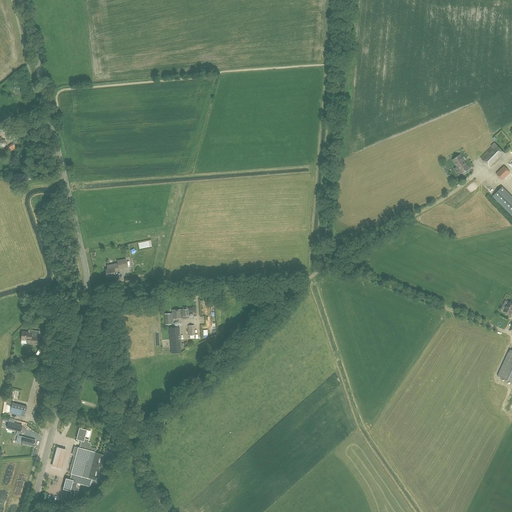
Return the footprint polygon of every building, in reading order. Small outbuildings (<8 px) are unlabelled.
[(9,152),(15,147),(12,143),(6,148),(9,152)] [(492,147),(480,158),(490,168),(505,154),(494,143),(491,146),(492,147)] [(455,163),(458,166),(464,162),(460,155),(453,160),(455,164),(455,163)] [(469,169),(464,162),(458,166),(462,173),(463,175),(469,171),(468,170),(469,169)] [(504,166),(500,170),(508,178),(511,174),(504,166)] [(468,189),(453,200),(458,207),(473,195),(468,189)] [(118,263),(115,264),(117,272),(119,271),(119,269),(127,267),(126,259),(117,261),(118,263)] [(117,272),(115,264),(107,265),(107,269),(105,270),(106,277),(115,276),(114,272),(117,272)] [(511,303),(508,302),(503,311),(510,314),(511,313),(511,303)] [(183,309),(178,309),(179,319),(181,318),(181,315),(183,315),(183,318),(188,318),(188,309),(187,309),(187,307),(183,308),(183,309)] [(179,319),(178,309),(172,310),(172,313),(165,314),(165,325),(173,324),(173,319),(179,319)] [(181,353),(179,327),(169,328),(171,353),(181,353)] [(28,330),(28,332),(22,332),(21,340),(27,341),(27,343),(38,344),(40,331),(28,330)] [(511,382),(511,350),(509,350),(497,376),(511,382)] [(12,403),(10,413),(24,417),(27,406),(12,403)] [(4,428),(17,432),(19,426),(6,422),(4,428)] [(81,448),(95,452),(98,444),(91,442),(90,443),(88,442),(89,440),(85,438),(87,430),(79,428),(76,439),(83,441),(81,448)] [(22,443),(34,446),(35,440),(23,437),(22,443)] [(61,468),(66,448),(56,446),(51,466),(61,468)] [(98,472),(103,454),(95,452),(81,448),(74,446),(72,455),(75,456),(70,474),(72,474),(71,475),(87,479),(88,478),(96,480),(98,472)] [(78,487),(77,487),(76,486),(77,483),(86,486),(87,479),(71,475),(70,479),(66,478),(63,489),(67,490),(65,497),(73,499),(75,492),(76,492),(77,491),(78,491),(78,490),(78,489),(78,488),(78,487)]
